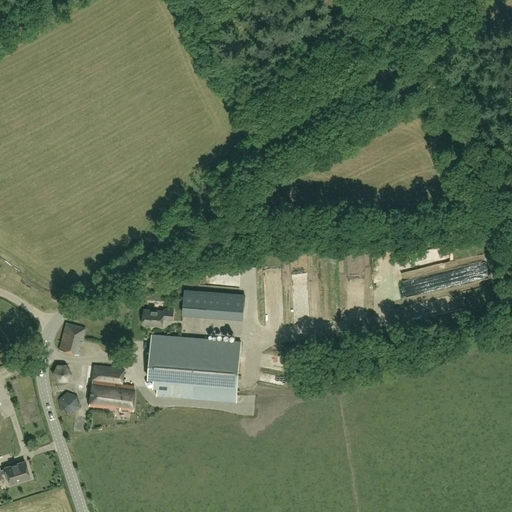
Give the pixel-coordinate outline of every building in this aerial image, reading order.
[(245,295),(185,291),(183,315),(294,323),(297,279),(247,275),(245,295)] [(174,310),(164,309),(164,311),(144,309),(143,325),(163,326),(164,320),(173,320),(174,310)] [(86,327),(67,322),(59,350),(79,355),(86,327)] [(237,402),(238,385),(242,343),(152,336),(149,378),(154,379),(153,388),(158,388),(157,395),(237,402)] [(68,383),(72,374),(67,364),(57,364),(52,373),(57,383),(68,383)] [(124,369),(94,365),(89,406),(120,410),(119,411),(133,412),(134,385),(122,384),(124,369)] [(11,379),(22,417),(37,412),(28,383),(22,384),(20,377),(11,379)] [(72,415),(81,407),(78,396),(66,393),(58,400),(61,411),(72,415)] [(0,477),(2,477),(1,474),(6,473),(10,484),(31,477),(25,461),(4,468),(5,468),(0,469),(0,477)]
